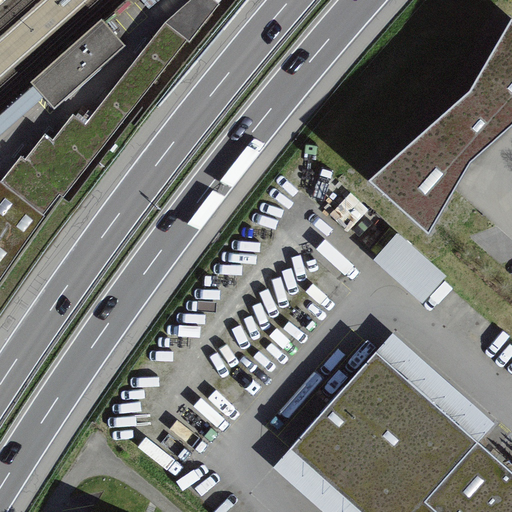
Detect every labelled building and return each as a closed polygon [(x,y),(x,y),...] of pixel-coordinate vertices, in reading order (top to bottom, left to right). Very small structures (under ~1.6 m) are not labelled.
[(441,91),(345,174),(405,229),(452,157),(511,109),(511,30),(487,14),(441,91)] [(0,291),(15,269),(63,204),(184,46),(166,32),(89,133),(76,124),(57,149),(46,142),(6,191),(0,185),(0,291)] [(82,113),(139,49),(125,36),(68,100),(82,113)] [(351,188),(333,208),(349,222),(367,202),(351,188)] [(511,511),(511,468),(377,348),(290,447),(362,511),(511,511)]
